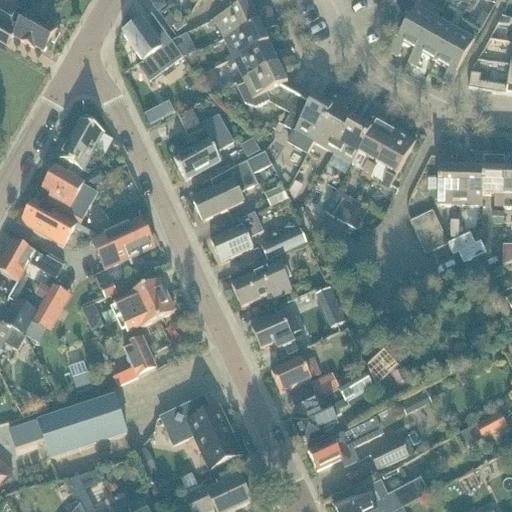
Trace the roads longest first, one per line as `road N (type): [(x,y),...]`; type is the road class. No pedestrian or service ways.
road 1 (tertiary): [(304,511),(100,80),(75,64)]
road 2 (residential): [(511,120),(444,114),(371,73),(328,0)]
road 3 (unclassified): [(0,196),(75,64)]
